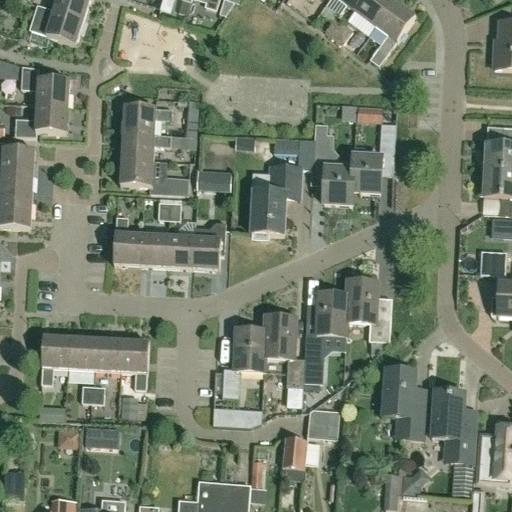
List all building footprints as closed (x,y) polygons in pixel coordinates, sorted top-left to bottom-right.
[(53,16),(83,26),(91,0),(53,0),(58,1),(53,15),(53,16)] [(208,0),(205,11),(216,15),(220,0),(208,0)] [(244,3),(239,0),(227,0),(226,5),(234,7),(240,9),(244,3)] [(354,16),(365,0),(333,0),(332,1),(354,16)] [(375,32),(394,7),(384,0),(365,0),(354,16),(375,32)] [(379,71),(386,61),(415,22),(394,7),(375,32),(387,41),(369,64),(379,71)] [(53,16),(53,15),(38,10),(34,25),(30,36),(75,51),(83,26),(53,16)] [(334,44),(344,30),(335,24),(325,38),(334,44)] [(511,29),(502,28),(500,56),(496,56),(495,74),(511,74),(511,29)] [(344,30),(334,44),(342,50),(352,36),(344,30)] [(0,79),(16,85),(21,69),(0,61),(0,79)] [(69,85),(38,84),(38,74),(22,73),(21,95),(37,96),(36,112),(67,114),(69,85)] [(358,125),(383,126),(384,112),(359,110),(358,125)] [(66,139),(67,114),(36,112),(35,126),(16,125),(15,142),(35,143),(35,137),(66,139)] [(155,125),(172,126),(172,115),(157,113),(125,112),(124,139),(154,140),(155,125)] [(334,140),(327,140),(328,129),(316,128),(315,139),(314,146),(313,173),(313,175),(325,176),(324,209),(352,211),(353,197),(352,197),(353,175),(339,174),(339,161),(333,154),(334,140)] [(352,197),(353,197),(380,199),(382,172),(394,173),(396,131),(382,130),(380,163),(364,162),(364,153),(354,152),(353,161),(353,175),(352,197)] [(485,176),(511,177),(511,133),(504,133),(503,151),(486,151),(485,176)] [(171,141),(154,140),(124,139),(122,164),(153,166),(154,152),(171,153),(171,141)] [(235,142),(235,152),(255,153),(256,143),(235,142)] [(313,173),(314,146),(299,145),(276,143),(276,153),(298,155),(297,172),(313,173)] [(33,155),(4,154),(4,147),(0,146),(0,180),(32,182),(33,155)] [(152,182),(153,166),(122,164),(121,191),(150,193),(149,200),(188,202),(189,184),(169,183),(152,182)] [(267,244),(267,240),(284,241),(286,200),(299,200),(301,173),(271,171),(270,196),(254,196),(252,239),(254,240),(254,244),(267,244)] [(200,174),(199,194),(233,194),(234,174),(200,174)] [(511,177),(485,176),(484,203),(500,203),(499,221),(511,221),(511,177)] [(0,206),(30,208),(32,182),(1,180),(0,195),(0,206)] [(0,233),(29,235),(30,208),(0,206),(0,233)] [(168,226),(169,209),(159,208),(158,226),(168,226)] [(180,227),(180,225),(181,209),(169,209),(168,226),(180,227)] [(127,240),(128,225),(128,224),(116,223),(113,270),(140,272),(141,240),(127,240)] [(195,243),(194,243),(192,274),(219,276),(220,260),(224,261),(226,229),(221,229),(221,228),(216,227),(211,234),(195,233),(195,243)] [(166,273),(167,242),(141,240),(140,272),(166,273)] [(192,274),(194,243),(167,242),(166,273),(192,274)] [(482,256),(480,280),(506,282),(507,257),(482,256)] [(346,328),(347,328),(370,329),(369,347),(390,348),(391,324),(377,323),(379,288),(349,286),(348,301),(346,328)] [(511,287),(500,287),(499,302),(492,302),(491,320),(498,321),(498,323),(511,323),(511,287)] [(305,365),(305,368),(303,389),(322,389),(324,363),(322,363),(323,342),(346,343),(347,328),(346,328),(348,301),(320,299),(317,339),(306,339),(305,365)] [(305,368),(305,365),(294,364),(296,324),(267,322),(266,336),(267,336),(265,363),(288,364),(286,393),(303,394),(303,389),(305,368)] [(267,336),(266,336),(237,335),(235,375),(224,375),(222,404),(238,405),(240,377),(264,378),(265,363),(267,336)] [(66,375),(68,343),(44,342),(41,390),(53,391),(54,374),(66,375)] [(95,376),(97,345),(68,343),(66,375),(95,376)] [(121,378),(123,347),(97,345),(95,376),(121,378)] [(123,347),(121,378),(137,379),(136,395),(147,396),(150,348),(123,347)] [(427,397),(415,396),(416,377),(386,375),(383,422),(403,423),(402,444),(423,445),(427,397)] [(93,409),(94,393),(83,393),(82,409),(93,409)] [(94,393),(93,409),(104,410),(105,394),(94,393)] [(450,468),(455,469),(472,470),(474,438),(462,437),(464,417),(465,400),(435,398),(431,444),(452,445),(450,468)] [(122,402),(122,422),(147,422),(147,402),(122,402)] [(249,434),(262,429),(262,417),(214,414),(213,432),(249,434)] [(336,446),(339,417),(314,415),(310,418),(307,443),(336,446)] [(120,451),(120,432),(88,431),(87,451),(120,451)] [(58,453),(81,454),(82,435),(59,434),(58,453)] [(511,435),(498,434),(497,444),(481,442),(477,490),(495,491),(495,486),(511,487),(511,435)] [(307,447),(285,445),(282,472),(304,474),(307,447)] [(4,505),(22,506),(24,478),(5,477),(4,505)] [(251,494),(251,492),(200,488),(198,507),(190,507),(180,506),(179,511),(249,511),(250,508),(251,494)]
